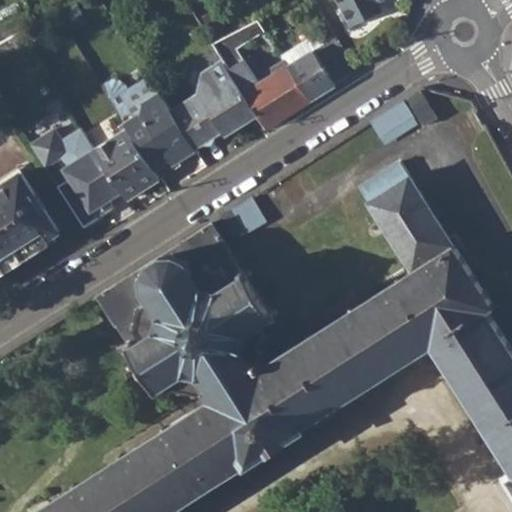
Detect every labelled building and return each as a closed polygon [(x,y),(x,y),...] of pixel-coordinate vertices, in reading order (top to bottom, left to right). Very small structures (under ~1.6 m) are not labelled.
[(337,0),(352,28),(382,12),(377,2),(381,0),(337,0)] [(341,49),(323,61),(336,83),(355,71),(341,49)] [(316,50),(289,66),(296,78),(323,61),(316,50)] [(196,90),(172,106),(194,142),(196,145),(221,128),(224,132),(257,112),(241,86),(223,57),(200,70),(196,90)] [(289,66),(285,59),(241,86),(257,112),(267,127),(310,100),(296,78),(289,66)] [(323,61),(296,78),(310,100),(336,83),(323,61)] [(113,76),(103,82),(126,119),(142,109),(143,98),(160,88),(151,73),(129,86),(125,80),(113,76)] [(130,125),(160,173),(182,159),(175,150),(180,147),(183,150),(194,142),(172,106),(160,88),(143,98),(142,109),(126,119),(130,125)] [(409,97),(426,123),(439,114),(421,89),(409,97)] [(406,98),(344,138),(354,155),(417,114),(406,98)] [(59,184),(85,225),(115,205),(109,197),(122,189),(95,147),(82,125),(63,138),(56,126),(32,141),(47,165),(60,156),(71,176),(59,184)] [(130,125),(95,147),(122,189),(128,198),(162,176),(160,173),(130,125)] [(416,271),(266,366),(216,397),(35,511),(164,511),(247,459),(249,463),(304,427),(302,424),(435,340),(511,464),(511,341),(490,305),(496,301),(401,161),(360,187),(416,271)] [(0,176),(0,265),(60,227),(19,164),(0,176)] [(232,209),(247,234),(268,220),(252,196),(232,209)] [(212,390),(216,397),(266,366),(262,359),(259,359),(260,355),(264,356),(265,350),(261,350),(263,342),(268,343),(270,336),(264,335),(265,330),(262,326),(270,320),(274,325),(278,322),(275,317),(280,314),(276,309),(272,311),(250,276),(253,273),(251,269),(246,271),(243,266),(240,268),(229,251),(232,249),(213,221),(99,293),(117,322),(120,321),(131,338),(128,340),(131,344),(128,346),(130,350),(134,348),(157,385),(154,386),(157,392),(161,390),(164,394),(170,391),(167,386),(175,382),(177,386),(182,387),(181,391),(187,392),(187,388),(199,389),(199,394),(204,395),(204,391),(212,390)]
